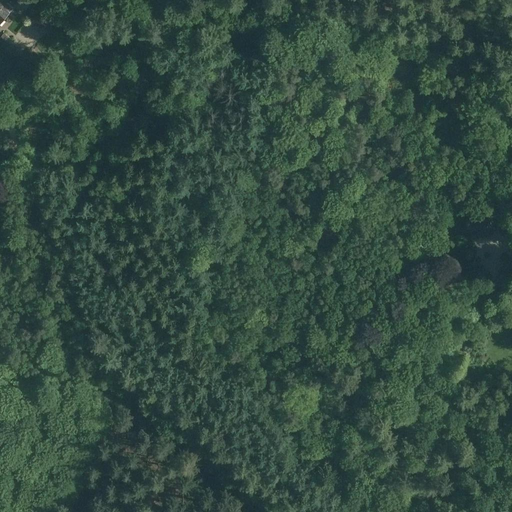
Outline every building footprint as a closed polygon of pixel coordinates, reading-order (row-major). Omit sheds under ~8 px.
[(0,0),(0,22),(13,7),(8,2),(6,3),(1,0),(0,0)] [(28,0),(22,0),(19,4),(25,9),(31,2),(28,0)] [(50,19),(49,18),(40,11),(32,20),(42,29),(50,19)] [(50,19),(44,27),(49,31),(58,21),(53,16),(50,19)] [(0,39),(8,46),(13,40),(4,33),(0,37),(0,39)] [(473,224),(479,236),(483,233),(484,235),(496,228),(489,214),(487,215),(485,211),(475,217),(477,221),(476,221),(476,222),(473,224)] [(511,261),(507,258),(502,268),(503,269),(507,271),(511,261)] [(433,275),(430,300),(443,302),(444,288),(443,288),(444,277),(433,275)]
